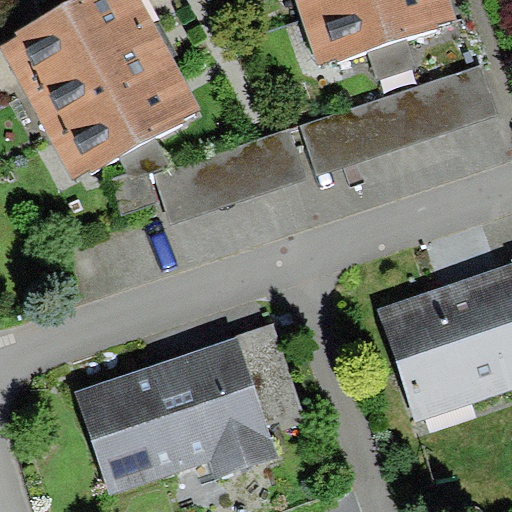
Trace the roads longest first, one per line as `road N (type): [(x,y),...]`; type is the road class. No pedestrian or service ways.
road 1 (residential): [(0,359),(295,257)]
road 2 (residential): [(295,257),(380,511)]
road 3 (residential): [(295,257),(511,185)]
